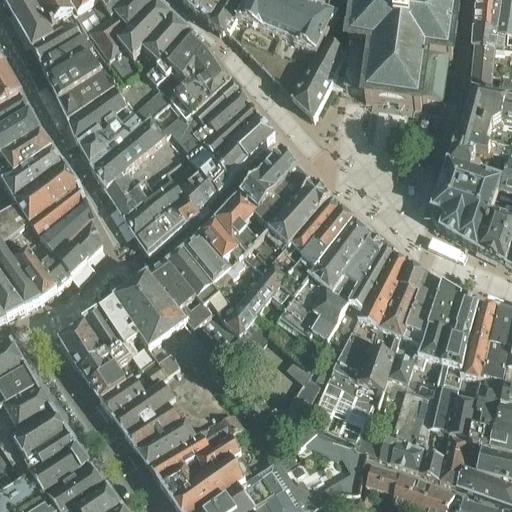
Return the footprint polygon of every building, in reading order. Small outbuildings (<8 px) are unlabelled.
[(56,42),(36,7),(32,0),(5,0),(3,1),(30,49),(33,56),(57,43),(56,42)] [(105,26),(98,5),(100,2),(98,0),(32,0),(36,7),(56,42),(78,27),(85,37),(89,42),(98,56),(107,69),(108,69),(111,67),(123,84),(138,73),(134,68),(137,65),(121,46),(132,37),(116,18),(105,26)] [(98,0),(100,2),(98,5),(105,26),(116,18),(137,0),(98,0)] [(157,9),(146,0),(137,0),(116,18),(132,37),(135,34),(133,31),(157,9)] [(188,0),(183,5),(197,18),(212,0),(188,0)] [(227,0),(212,0),(197,18),(208,28),(227,0)] [(227,0),(208,28),(222,40),(224,40),(225,38),(226,38),(230,42),(238,30),(244,20),(242,19),(252,0),(227,0)] [(238,30),(230,42),(293,106),(315,62),(316,63),(325,47),(331,37),(333,38),(340,26),(330,23),(332,9),(348,13),(350,0),(252,0),(242,19),(244,20),(238,30)] [(356,0),(351,44),(350,44),(349,50),(353,51),(348,83),(346,94),(346,95),(366,98),(365,106),(372,107),(372,106),(414,112),(414,113),(421,114),(422,106),(442,109),(449,64),(452,64),(453,57),(452,57),(458,15),(459,15),(460,9),(456,8),(457,0),(356,0)] [(480,0),(477,0),(476,16),(500,20),(503,3),(480,0)] [(511,0),(504,0),(504,4),(503,3),(500,20),(497,39),(497,42),(511,43),(511,0)] [(132,37),(121,46),(137,65),(143,57),(171,23),(157,9),(133,31),(135,34),(132,37)] [(476,16),(474,35),(497,39),(500,20),(476,16)] [(147,84),(159,71),(190,39),(171,23),(143,57),(137,65),(134,68),(138,73),(141,77),(147,84)] [(56,42),(57,43),(33,56),(42,72),(84,46),(79,39),(83,38),(85,37),(78,27),(56,42)] [(497,39),(474,35),(473,55),(495,59),(494,61),(506,63),(506,59),(511,59),(511,43),(497,42),(497,39)] [(159,71),(147,84),(169,112),(177,105),(175,102),(189,92),(195,86),(200,81),(212,59),(190,39),(159,71)] [(51,88),(90,62),(98,56),(89,42),(84,46),(42,72),(50,88),(51,88)] [(347,60),(325,47),(316,63),(315,62),(293,106),(314,125),(315,124),(332,91),(337,80),(337,81),(347,60)] [(473,87),(472,94),(490,97),(491,89),(492,81),(501,82),(502,73),(493,72),(494,61),(495,59),(473,55),(473,57),(474,57),(473,87)] [(107,69),(98,56),(90,62),(51,88),(50,88),(59,109),(102,79),(111,72),(108,69),(107,69)] [(151,127),(166,146),(144,165),(147,169),(162,186),(169,181),(190,164),(203,153),(195,144),(196,144),(193,140),(194,140),(185,130),(198,118),(232,89),(212,59),(200,81),(195,86),(189,92),(175,102),(177,105),(169,112),(151,127)] [(493,72),(502,73),(511,74),(511,59),(506,59),(506,63),(494,61),(493,72)] [(0,71),(0,114),(21,102),(3,70),(0,71)] [(111,72),(102,79),(59,109),(69,128),(116,94),(117,95),(124,90),(111,72)] [(511,74),(502,73),(501,82),(500,91),(511,92),(511,74)] [(151,127),(169,112),(147,84),(141,77),(124,90),(117,95),(116,94),(69,128),(79,151),(115,124),(117,127),(126,136),(138,125),(144,134),(151,127)] [(346,94),(348,83),(337,81),(337,80),(332,91),(346,94)] [(185,130),(194,140),(198,137),(198,138),(242,100),(232,89),(198,118),(185,130)] [(511,140),(511,101),(490,97),(472,94),(472,95),(473,96),(466,120),(484,124),(484,128),(493,130),(491,135),(511,140)] [(204,152),(217,141),(249,112),(242,100),(198,138),(198,137),(194,140),(193,140),(196,144),(195,144),(203,153),(204,152)] [(0,136),(29,118),(21,102),(0,114),(0,136)] [(176,190),(184,184),(190,191),(202,180),(201,177),(217,165),(259,124),(249,112),(217,141),(204,152),(203,153),(190,164),(169,181),(174,188),(176,190)] [(0,161),(40,138),(29,118),(0,136),(0,175),(3,173),(0,166),(0,161)] [(466,120),(460,143),(487,150),(489,145),(491,135),(493,130),(484,128),(484,124),(466,120)] [(259,124),(217,165),(201,177),(202,180),(219,199),(230,187),(249,168),(275,143),(259,124)] [(81,155),(94,178),(144,134),(138,125),(126,136),(117,127),(81,155)] [(151,127),(144,134),(94,178),(107,196),(137,170),(144,165),(166,146),(151,127)] [(0,175),(0,182),(3,189),(53,155),(40,138),(0,161),(0,166),(3,173),(0,175)] [(487,150),(460,143),(457,142),(449,167),(486,178),(493,157),(511,163),(511,157),(511,150),(489,145),(487,150)] [(53,155),(3,189),(14,206),(26,197),(29,200),(67,175),(65,171),(55,158),(53,155)] [(259,221),(298,176),(282,159),(241,202),(259,220),(259,221)] [(503,184),(499,194),(511,198),(511,163),(510,162),(503,184)] [(431,220),(431,221),(431,223),(432,224),(432,225),(432,226),(433,227),(433,228),(434,229),(435,229),(435,230),(436,231),(437,231),(438,232),(439,232),(440,233),(441,233),(441,234),(477,256),(477,255),(491,217),(493,212),(499,194),(503,184),(486,178),(449,167),(448,168),(446,172),(433,212),(432,214),(433,214),(432,217),(432,218),(431,219),(431,220)] [(150,195),(162,186),(147,169),(130,183),(109,200),(118,213),(139,194),(143,199),(149,194),(150,195)] [(17,210),(24,221),(30,230),(78,192),(69,178),(67,175),(29,200),(26,197),(14,206),(17,210)] [(314,192),(298,176),(259,221),(275,235),(314,192)] [(202,180),(190,191),(208,211),(219,199),(202,180)] [(174,188),(169,181),(162,186),(150,195),(149,194),(143,199),(139,194),(118,213),(126,225),(155,202),(174,188)] [(176,190),(182,198),(185,202),(197,221),(208,211),(190,191),(184,184),(176,190)] [(174,188),(155,202),(126,225),(136,242),(175,211),(185,202),(182,198),(176,190),(174,188)] [(21,262),(28,257),(86,211),(78,192),(30,230),(32,234),(36,240),(29,245),(28,243),(25,246),(22,241),(13,249),(21,262)] [(247,263),(245,266),(257,278),(263,283),(266,285),(275,273),(274,272),(283,262),(288,256),(289,256),(292,252),(331,208),(326,203),(328,201),(321,194),(319,196),(314,192),(275,235),(271,240),(270,239),(269,241),(259,252),(255,255),(247,263)] [(185,202),(175,211),(185,229),(185,230),(197,221),(185,202)] [(245,235),(259,252),(269,241),(270,239),(271,240),(275,235),(259,221),(259,220),(241,202),(236,207),(248,221),(247,222),(251,226),(242,236),(243,237),(245,235)] [(0,273),(29,316),(36,312),(43,307),(4,250),(10,232),(24,221),(17,210),(10,214),(6,207),(0,211),(0,273)] [(247,263),(255,255),(259,252),(245,235),(243,237),(242,236),(251,226),(247,222),(248,221),(236,207),(217,227),(215,228),(231,248),(247,263)] [(241,341),(223,361),(225,363),(233,376),(241,367),(245,371),(272,339),(255,324),(272,304),(288,285),(294,278),(297,274),(296,273),(302,267),(304,263),(343,217),(331,208),(292,252),(289,256),(288,256),(283,262),(274,272),(275,273),(266,285),(247,309),(238,319),(227,328),(241,341)] [(41,273),(46,270),(54,263),(56,266),(71,252),(93,230),(86,211),(28,257),(41,273)] [(175,211),(136,242),(149,261),(164,247),(166,246),(176,237),(185,229),(175,211)] [(491,217),(477,255),(482,258),(490,261),(493,263),(500,267),(505,269),(511,249),(511,218),(493,212),(491,217)] [(345,286),(373,243),(343,217),(304,263),(302,267),(296,273),(297,274),(294,278),(272,304),(283,312),(292,300),(296,303),(279,327),(308,348),(314,339),(328,348),(330,344),(336,334),(337,334),(349,311),(349,310),(336,302),(345,286)] [(21,262),(13,249),(22,241),(32,234),(30,230),(24,221),(10,232),(4,250),(43,307),(58,296),(41,273),(28,257),(21,262)] [(215,228),(202,240),(226,267),(233,275),(245,266),(247,263),(231,248),(215,228)] [(71,252),(87,268),(103,252),(93,230),(71,252)] [(184,254),(216,291),(223,298),(231,309),(238,319),(247,309),(244,306),(263,283),(257,278),(245,266),(233,275),(226,267),(202,240),(184,254)] [(384,252),(373,243),(345,286),(336,302),(349,310),(359,294),(384,252)] [(72,284),(87,268),(71,252),(56,266),(72,284)] [(359,294),(349,310),(349,311),(337,334),(336,334),(330,344),(346,352),(351,341),(355,334),(358,328),(364,319),(395,261),(384,252),(359,294)] [(184,254),(167,267),(207,311),(215,320),(219,318),(226,329),(227,328),(238,319),(231,309),(223,298),(216,291),(184,254)] [(379,336),(411,271),(396,261),(395,261),(364,319),(358,328),(355,334),(351,341),(346,352),(323,395),(353,408),(372,352),(379,336)] [(41,273),(58,296),(72,284),(56,266),(54,263),(46,270),(41,273)] [(148,280),(182,317),(191,327),(190,328),(196,336),(202,331),(223,361),(241,341),(227,328),(226,329),(219,318),(215,320),(207,311),(167,267),(148,280)] [(372,352),(353,408),(370,416),(371,416),(374,411),(378,414),(384,400),(384,399),(388,385),(395,361),(400,345),(401,346),(425,281),(411,271),(379,336),(372,352)] [(0,315),(8,326),(28,317),(29,316),(0,273),(0,315)] [(183,356),(174,363),(181,375),(195,368),(203,380),(225,363),(223,361),(202,331),(196,336),(190,328),(191,327),(182,317),(148,280),(131,294),(183,356)] [(444,292),(425,281),(401,346),(400,345),(395,361),(412,366),(415,368),(418,363),(422,355),(443,293),(444,292)] [(151,355),(158,368),(160,370),(170,383),(181,375),(174,363),(183,356),(131,294),(131,293),(114,306),(151,355)] [(418,363),(415,368),(407,392),(391,444),(413,451),(424,454),(427,433),(430,417),(430,415),(436,392),(439,388),(442,371),(463,304),(443,293),(422,355),(418,363)] [(447,438),(456,404),(457,398),(461,384),(470,345),(480,310),(463,304),(442,371),(439,388),(436,392),(430,415),(430,417),(427,433),(435,435),(438,439),(441,440),(445,437),(447,438)] [(126,353),(144,378),(158,368),(151,355),(114,306),(100,316),(126,353)] [(457,398),(456,404),(475,409),(479,392),(480,388),(481,389),(482,384),(500,316),(500,315),(480,309),(480,310),(470,345),(461,384),(457,398)] [(144,378),(126,353),(100,316),(85,327),(109,359),(117,371),(119,375),(128,389),(144,378)] [(480,388),(479,392),(503,398),(505,392),(505,390),(508,376),(511,357),(511,354),(511,318),(500,316),(482,384),(481,389),(480,388)] [(85,327),(73,336),(96,367),(109,359),(85,327)] [(73,336),(60,345),(82,377),(96,367),(73,336)] [(0,353),(0,391),(27,375),(12,349),(0,353)] [(82,377),(90,390),(117,371),(109,359),(96,367),(82,377)] [(384,399),(384,400),(392,402),(396,388),(407,392),(415,368),(412,366),(395,361),(388,385),(384,399)] [(144,378),(128,389),(101,407),(108,417),(113,423),(122,417),(163,388),(170,383),(160,370),(158,368),(144,378)] [(170,383),(163,388),(122,417),(113,423),(125,439),(207,385),(203,380),(195,368),(181,375),(170,383)] [(90,390),(101,407),(128,389),(119,375),(117,371),(90,390)] [(0,413),(37,393),(27,375),(0,391),(0,413)] [(297,402),(286,420),(304,430),(312,417),(315,411),(311,409),(320,391),(308,384),(303,391),(297,402)] [(137,455),(219,403),(207,385),(125,439),(137,455)] [(479,392),(475,409),(478,409),(476,415),(486,418),(485,425),(495,427),(499,411),(511,412),(511,392),(505,392),(503,398),(479,392)] [(50,414),(37,393),(0,413),(0,451),(22,438),(54,419),(50,414)] [(197,442),(201,440),(232,420),(219,403),(137,455),(149,472),(197,442)] [(475,409),(456,404),(447,438),(450,438),(450,440),(445,460),(440,485),(457,491),(462,469),(467,449),(468,449),(468,445),(476,415),(478,409),(475,409)] [(511,431),(511,412),(499,411),(495,427),(511,431)] [(300,452),(308,445),(316,438),(304,430),(286,420),(275,414),(273,415),(300,452)] [(485,425),(486,418),(476,415),(468,445),(468,449),(511,458),(511,431),(495,427),(485,425)] [(0,498),(3,497),(76,451),(54,419),(22,438),(0,451),(0,498)] [(243,434),(233,422),(232,420),(201,440),(197,442),(149,472),(160,488),(185,473),(188,470),(198,464),(211,455),(232,442),(232,441),(243,434)] [(357,455),(366,458),(379,463),(385,443),(364,436),(357,455)] [(357,455),(333,447),(316,438),(308,445),(336,463),(341,460),(352,478),(312,501),(303,486),(295,490),(296,492),(260,511),(319,511),(330,507),(340,499),(358,500),(366,458),(357,455)] [(188,470),(185,473),(160,488),(176,511),(210,511),(240,492),(247,486),(233,465),(232,462),(241,456),(232,442),(211,455),(198,464),(188,470)] [(413,451),(391,444),(385,443),(379,463),(390,467),(406,473),(413,451)] [(511,458),(468,449),(467,449),(462,469),(511,485),(511,458)] [(90,470),(76,451),(3,497),(0,498),(0,511),(28,511),(42,503),(90,470)] [(406,473),(421,478),(429,456),(424,454),(413,451),(406,473)] [(429,456),(421,478),(440,485),(445,460),(429,456)] [(240,492),(210,511),(260,511),(296,492),(295,490),(285,474),(297,467),(291,458),(279,465),(271,470),(271,471),(247,486),(240,492)] [(511,485),(462,469),(457,491),(511,511),(511,485)] [(119,511),(90,470),(42,503),(28,511),(119,511)] [(371,470),(366,490),(367,491),(389,497),(387,502),(393,505),(395,499),(394,499),(400,480),(371,470)] [(407,511),(416,485),(400,480),(394,499),(395,499),(393,505),(392,507),(405,511),(407,511)] [(423,511),(431,490),(416,485),(407,511),(423,511)] [(431,490),(423,511),(448,511),(453,500),(431,490)] [(366,500),(362,509),(368,511),(369,511),(373,503),(366,500)] [(453,500),(448,511),(483,511),(467,507),(468,504),(463,502),(459,501),(453,500)]
